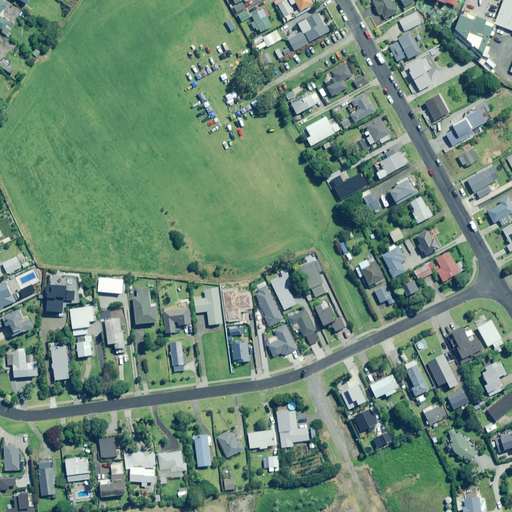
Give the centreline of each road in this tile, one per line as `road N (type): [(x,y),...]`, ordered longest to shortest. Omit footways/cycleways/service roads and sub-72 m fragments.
road 1 (residential): [(0,408),(44,414),(273,383),(495,281)]
road 2 (residential): [(495,281),(341,0)]
